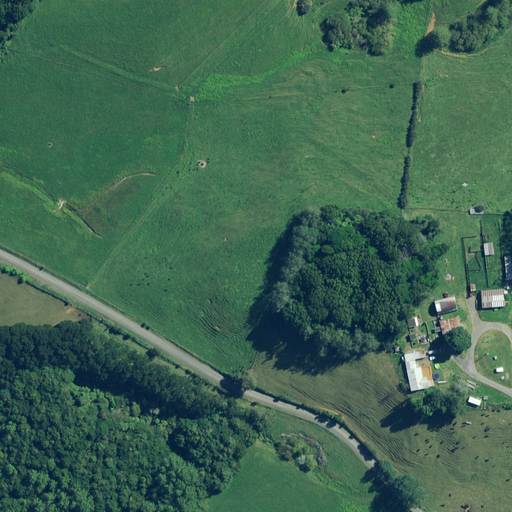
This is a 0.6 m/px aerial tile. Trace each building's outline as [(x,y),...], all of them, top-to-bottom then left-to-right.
[(493,255),(492,244),(484,244),(485,256),(493,255)] [(508,296),(508,289),(481,291),(482,308),(505,307),(504,296),(508,296)] [(457,310),(454,297),(434,302),(437,315),(457,310)] [(460,326),(458,317),(439,322),(441,328),(434,330),(434,333),(442,331),(443,337),(464,331),(463,326),(460,326)] [(426,357),(424,351),(404,355),(412,392),(429,388),(426,377),(423,378),(420,368),(417,369),(415,360),(426,357)]
